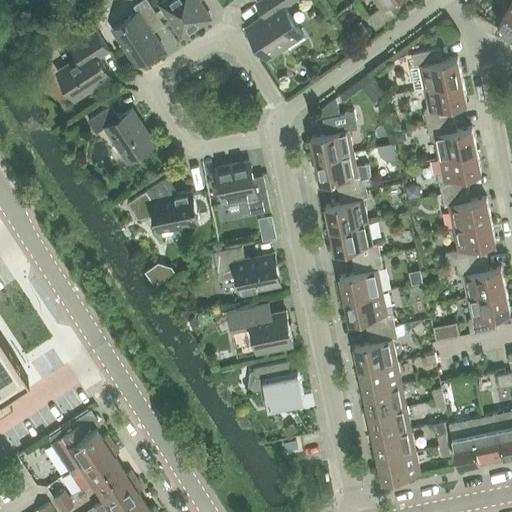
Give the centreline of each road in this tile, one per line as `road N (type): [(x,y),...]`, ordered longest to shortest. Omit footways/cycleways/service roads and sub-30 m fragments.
road 1 (residential): [(353,511),(277,136)]
road 2 (residential): [(283,112),(242,49),(221,40),(163,74),(157,87),(190,148),(277,136)]
road 3 (tertiary): [(109,361),(0,193)]
road 4 (residential): [(283,112),(441,0)]
road 5 (tertiary): [(208,511),(109,361)]
road 6 (residential): [(511,201),(480,47)]
road 7 (residential): [(109,361),(0,431)]
